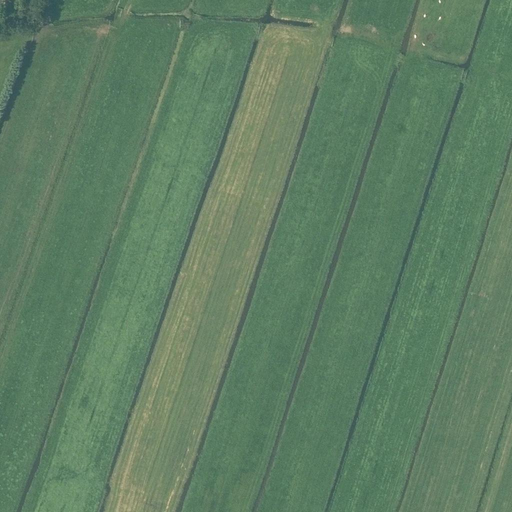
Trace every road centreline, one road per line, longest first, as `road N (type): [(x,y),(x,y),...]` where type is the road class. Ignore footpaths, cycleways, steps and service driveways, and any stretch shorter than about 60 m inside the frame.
road 1 (track): [(511,87),(259,29),(121,26),(143,0)]
road 2 (track): [(121,26),(0,44)]
